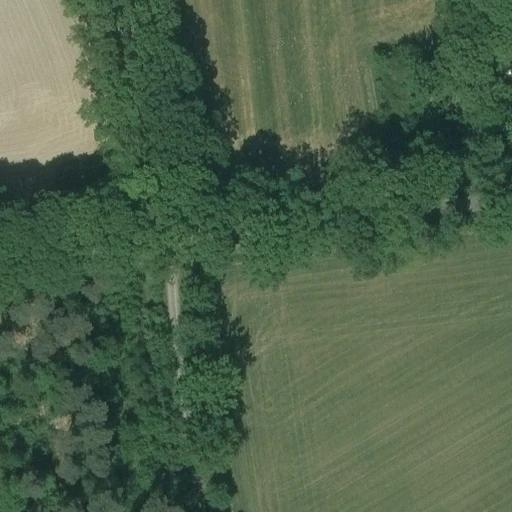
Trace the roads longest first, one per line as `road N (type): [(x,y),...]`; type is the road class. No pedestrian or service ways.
road 1 (unclassified): [(0,255),(511,177)]
road 2 (track): [(168,231),(132,52),(107,0)]
